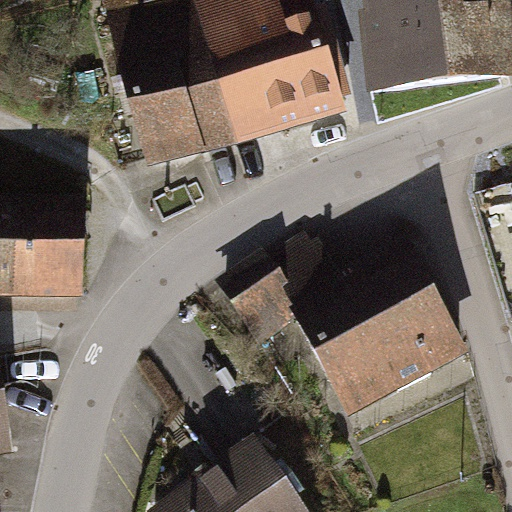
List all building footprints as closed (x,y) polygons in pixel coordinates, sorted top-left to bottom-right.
[(151,158),(233,135),(195,0),(175,0),(114,16),(151,158)] [(195,0),(233,135),(342,103),(317,14),(283,24),(275,0),(195,0)] [(385,0),(393,91),(509,78),(503,24),(496,24),(494,0),(385,0)] [(511,185),(476,194),(511,312),(511,185)] [(83,212),(0,210),(0,291),(82,292),(83,212)] [(249,327),(264,347),(298,319),(348,409),(395,384),(400,393),(435,375),(430,366),(464,348),(414,253),(348,288),(344,280),(340,282),(325,252),(318,255),(309,241),(289,257),(285,252),(270,262),(266,258),(230,285),(253,322),(249,327)] [(303,511),(257,447),(165,511),(303,511)]
